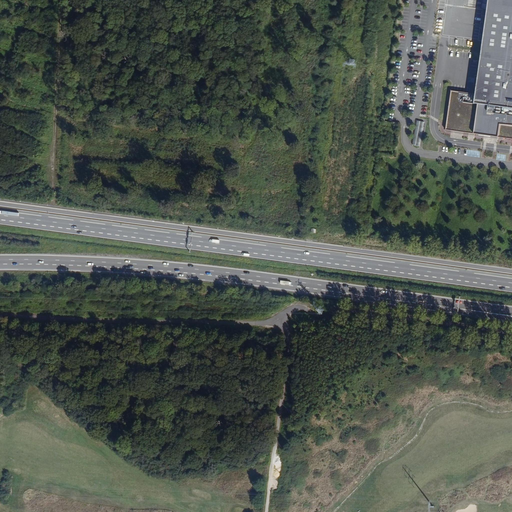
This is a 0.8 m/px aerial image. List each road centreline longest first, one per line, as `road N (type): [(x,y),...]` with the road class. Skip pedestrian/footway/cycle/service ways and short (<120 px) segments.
road 1 (trunk): [(511,284),(0,216)]
road 2 (trunk): [(511,272),(0,204)]
road 3 (trunk): [(0,262),(206,272),(458,303)]
